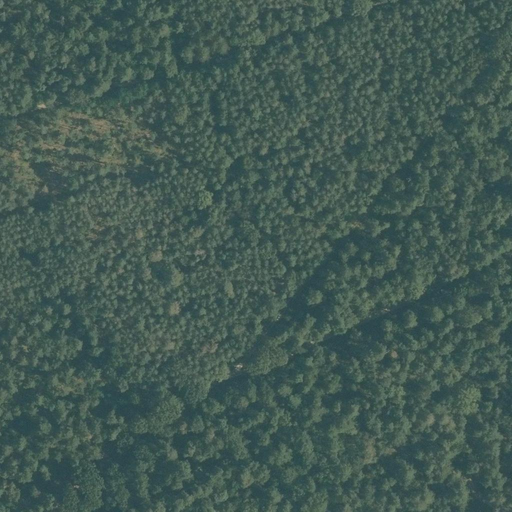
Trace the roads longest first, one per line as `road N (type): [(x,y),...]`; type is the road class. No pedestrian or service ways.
road 1 (track): [(227,377),(511,35)]
road 2 (track): [(388,0),(0,123)]
road 3 (track): [(328,337),(511,241)]
